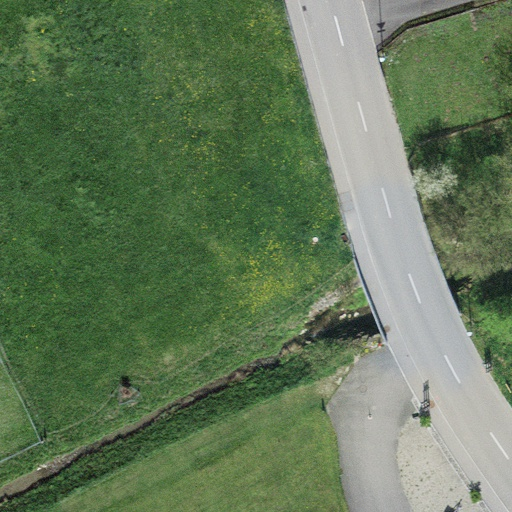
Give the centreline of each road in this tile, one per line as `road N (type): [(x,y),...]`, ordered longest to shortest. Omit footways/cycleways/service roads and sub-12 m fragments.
road 1 (tertiary): [(330,0),(411,281),(462,387),(511,464)]
road 2 (unknown): [(429,326),(382,441),(385,511)]
